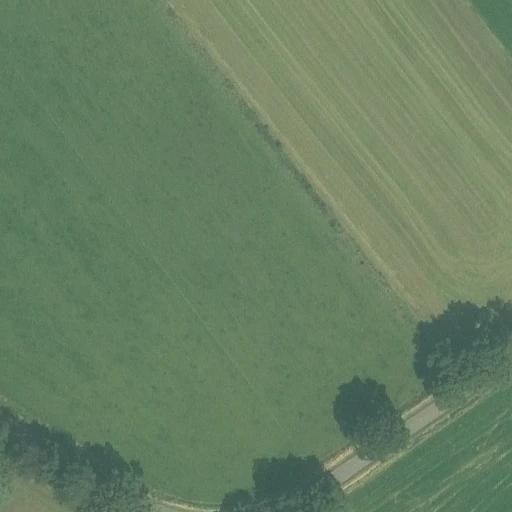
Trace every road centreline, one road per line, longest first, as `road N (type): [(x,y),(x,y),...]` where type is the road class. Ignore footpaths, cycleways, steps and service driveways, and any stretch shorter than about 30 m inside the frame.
road 1 (unclassified): [(286,511),(511,362)]
road 2 (unclassified): [(0,416),(155,511)]
